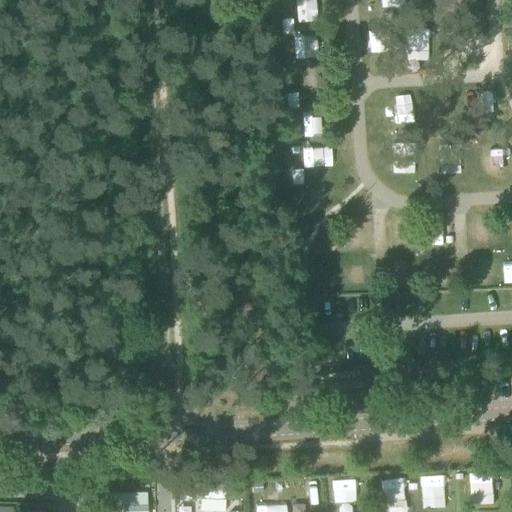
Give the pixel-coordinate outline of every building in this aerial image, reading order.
[(287,43),(286,55),(303,57),(304,44),(287,43)] [(363,290),(364,260),(351,260),(350,289),(363,290)] [(470,474),(471,502),(492,502),(491,474),(470,474)] [(446,476),(430,477),(432,510),(448,509),(446,476)] [(391,509),(408,509),(408,478),(391,478),(391,509)] [(331,505),(355,505),(355,483),(332,483),(331,505)] [(149,511),(149,490),(116,491),(116,511),(149,511)] [(288,511),(288,501),(256,502),(256,511),(288,511)]
